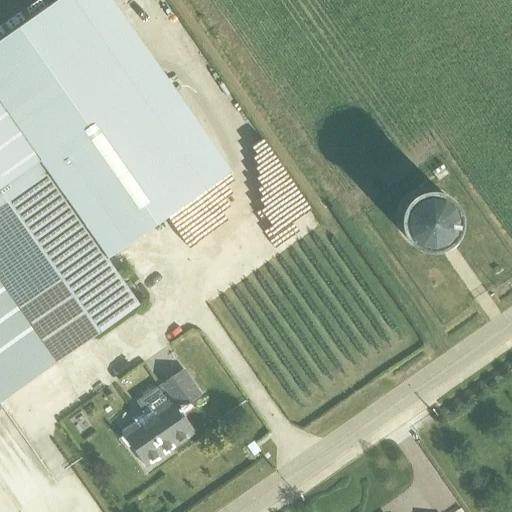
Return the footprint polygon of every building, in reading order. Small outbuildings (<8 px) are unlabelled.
[(0,207),(0,282),(55,362),(138,305),(107,259),(231,171),(110,0),(56,0),(0,40),(0,106),(48,174),(0,207)] [(0,106),(0,400),(55,362),(0,282),(0,207),(48,174),(0,106)] [(450,224),(450,215),(456,214),(456,211),(450,212),(446,206),(441,200),(444,195),(441,193),(439,198),(432,196),(424,196),(423,190),(419,190),(421,196),(414,199),(408,205),(403,201),(401,204),(407,207),(404,214),(404,222),(398,223),(398,226),(405,225),(407,232),(413,237),(409,243),(412,244),(415,239),(423,242),(430,242),(431,248),(435,247),(433,241),(441,237),(445,233),(451,236),(453,233),(447,230),(450,224)] [(145,415),(121,432),(145,466),(194,432),(179,411),(202,395),(184,369),(159,386),(136,402),(145,415)] [(395,442),(337,483),(356,510),(382,492),(393,484),(400,494),(421,479),(395,442)] [(393,484),(382,492),(394,508),(405,500),(400,494),(393,484)] [(318,511),(311,502),(296,511),(318,511)]
